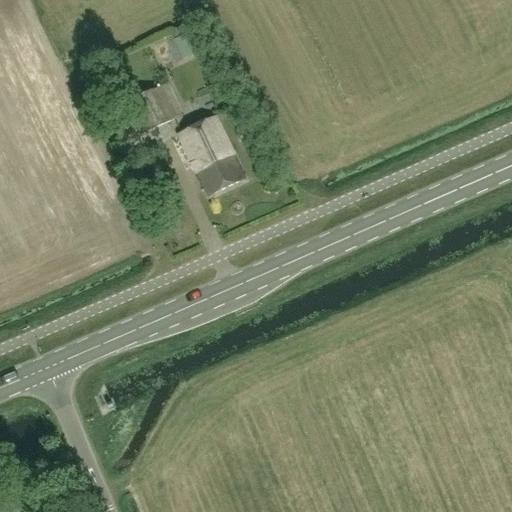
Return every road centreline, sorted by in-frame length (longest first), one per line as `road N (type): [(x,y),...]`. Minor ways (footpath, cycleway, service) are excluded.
road 1 (secondary): [(48,366),(511,165)]
road 2 (unclassified): [(108,511),(48,366)]
